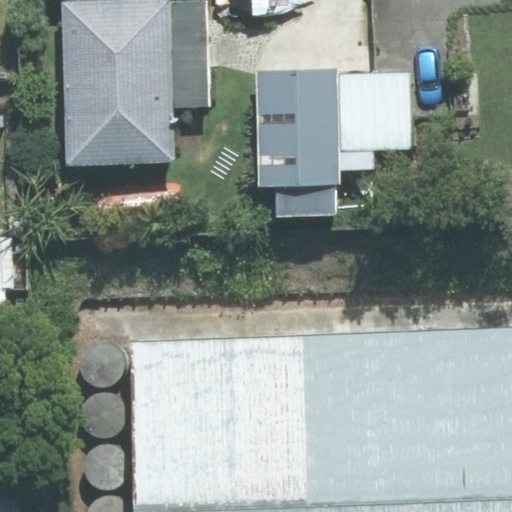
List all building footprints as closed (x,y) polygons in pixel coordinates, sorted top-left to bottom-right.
[(166,112),(205,113),(206,8),(57,5),(54,176),(165,178),(166,112)] [(412,77),(250,80),(252,200),(263,200),(264,230),(325,229),(325,197),(339,197),(338,173),(372,173),(372,158),(413,158),(412,77)] [(11,242),(0,241),(0,382),(10,382),(11,242)] [(511,511),(511,339),(119,354),(114,511),(511,511)] [(23,511),(24,500),(0,497),(0,511),(23,511)]
